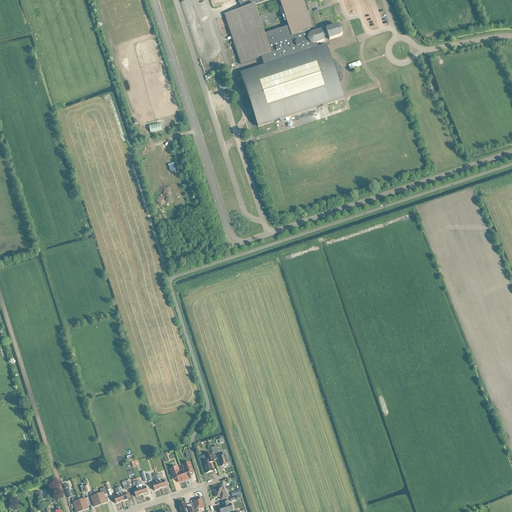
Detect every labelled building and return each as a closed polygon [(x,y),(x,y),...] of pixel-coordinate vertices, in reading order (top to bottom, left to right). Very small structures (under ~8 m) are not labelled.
[(338,65),(337,64),(336,63),(334,62),(333,61),(331,61),(326,46),(318,49),(317,44),(325,42),(323,37),(328,36),(329,40),(339,37),(340,36),(341,36),(342,35),(342,34),(343,33),(343,32),(342,31),(342,29),(341,29),(340,28),(339,27),(338,27),(337,27),(336,27),(326,30),(327,34),(323,36),(322,32),(311,35),(310,32),(313,31),(302,0),(237,0),(238,2),(239,1),(241,10),(225,15),(241,65),(261,58),(264,67),(241,74),(258,128),(344,99),(339,85),(340,83),(341,82),(341,80),(342,78),(342,77),(342,75),(342,73),(342,72),(341,70),(340,68),(340,67),(338,65)] [(151,116),(163,116),(164,103),(151,103),(151,116)] [(163,128),(161,123),(152,125),(153,131),(163,128)] [(148,163),(144,150),(139,152),(143,165),(148,163)] [(227,461),(225,455),(220,456),(218,452),(212,454),(215,461),(218,460),(219,463),(220,463),(221,467),(223,467),(224,468),(226,467),(227,466),(226,466),(228,465),(227,461)] [(214,462),(211,454),(205,456),(205,458),(201,459),(206,474),(213,472),(210,464),(214,462)] [(185,471),(182,472),(185,481),(191,479),(189,475),(193,474),(192,470),(190,463),(183,465),(185,471)] [(177,467),(170,470),(173,476),(174,480),(178,479),(179,483),(185,481),(182,472),(179,473),(177,467)] [(161,482),(159,475),(156,476),(161,489),(167,487),(165,481),(161,482)] [(156,484),(152,485),(155,491),(161,489),(156,476),(154,476),(155,481),(156,484)] [(137,483),(136,479),(133,480),(134,484),(135,484),(137,490),(134,491),(136,498),(142,496),(137,483)] [(146,487),(142,488),(140,482),(137,483),(142,496),(148,494),(146,487)] [(226,493),(225,493),(223,486),(218,487),(217,487),(213,488),(214,493),(215,492),(217,497),(219,497),(220,497),(221,500),(228,498),(226,493)] [(101,494),(97,495),(101,505),(107,503),(104,496),(107,495),(105,488),(100,490),(101,494)] [(122,502),(118,488),(117,489),(115,489),(117,497),(114,498),(116,504),(122,502)] [(126,494),(123,495),(120,488),(118,488),(122,502),(128,500),(126,494)] [(48,494),(46,489),(40,491),(43,500),(47,498),(46,494),(48,494)] [(101,505),(97,495),(93,497),(92,493),(90,494),(91,497),(95,508),(101,505)] [(83,500),(79,501),(83,511),(89,509),(86,499),(85,499),(84,495),(82,496),(83,500)] [(204,508),(201,499),(201,498),(193,500),(195,506),(192,507),(193,511),(199,511),(198,510),(204,508)] [(81,511),(83,511),(79,501),(75,503),(74,499),(72,500),(73,503),(76,511),(81,511)] [(231,505),(229,506),(227,500),(221,502),(222,507),(219,508),(220,511),(229,511),(233,511),(231,505)] [(192,511),(191,507),(188,509),(186,503),(178,505),(180,511),(192,511)]
